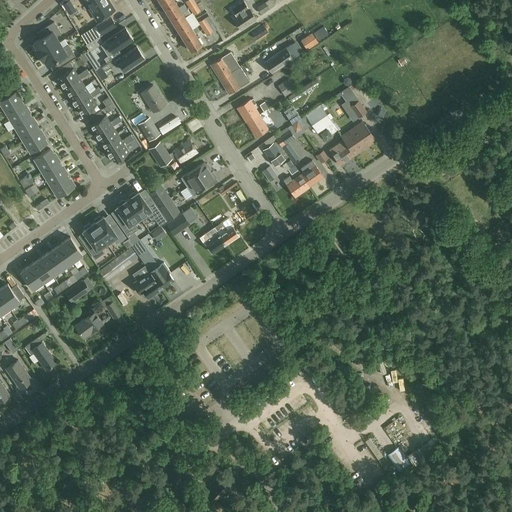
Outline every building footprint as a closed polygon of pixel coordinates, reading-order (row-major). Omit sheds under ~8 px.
[(108,0),(86,0),(88,2),(86,3),(97,20),(115,9),(108,0)] [(158,0),(165,9),(176,2),(174,0),(158,0)] [(270,0),(268,0),(257,7),(261,14),(274,6),(270,0)] [(292,22),(313,17),(310,6),(305,7),(303,0),(287,5),(292,22)] [(69,1),(62,5),(69,16),(76,11),(69,1)] [(201,1),(196,4),(200,11),(205,8),(201,1)] [(249,8),(244,1),(232,9),(237,16),(234,18),(241,29),(256,19),(249,8)] [(176,2),(165,9),(171,19),(188,9),(184,4),(179,7),(176,2)] [(196,4),(189,8),(193,14),(188,16),(191,21),(196,18),(194,15),(200,11),(196,4)] [(188,9),(171,19),(178,30),(189,23),(185,17),(191,13),(188,9)] [(76,16),(72,18),(77,27),(81,25),(76,16)] [(111,16),(96,25),(102,34),(116,25),(111,16)] [(203,29),(212,23),(213,22),(209,16),(205,18),(198,22),(203,29)] [(39,54),(60,42),(56,36),(61,33),(54,22),(37,32),(37,33),(41,31),(44,36),(33,43),(37,48),(36,49),(39,54)] [(189,23),(178,30),(184,40),(195,33),(200,31),(197,26),(192,28),(189,23)] [(217,30),(212,23),(203,29),(207,36),(217,30)] [(269,31),(264,24),(252,32),(256,40),(269,31)] [(93,25),(79,33),(84,41),(98,34),(93,25)] [(318,29),(323,37),(328,33),(323,25),(318,29)] [(105,41),(100,44),(107,55),(103,57),(106,62),(120,52),(118,49),(125,44),(133,39),(129,33),(125,28),(105,41)] [(202,44),(195,33),(184,40),(191,51),(202,44)] [(301,40),(307,49),(318,42),(312,33),(301,40)] [(63,48),(60,42),(39,54),(43,60),(44,59),(47,65),(58,58),(61,64),(75,56),(68,45),(63,48)] [(292,44),(264,62),(271,73),(299,55),(292,44)] [(101,66),(104,71),(115,63),(114,62),(117,60),(125,71),(144,58),(137,46),(123,56),(120,52),(106,62),(101,66)] [(231,51),(222,56),(211,64),(220,79),(240,67),(231,51)] [(94,57),(89,60),(95,70),(100,66),(94,57)] [(61,67),(65,72),(73,67),(70,61),(61,67)] [(78,74),(73,67),(65,72),(57,77),(63,87),(79,76),(81,78),(85,76),(82,71),(78,74)] [(249,81),(240,67),(220,79),(229,93),(249,81)] [(81,78),(79,76),(63,87),(69,96),(85,85),(81,78)] [(349,78),(346,77),(344,78),(343,81),(344,84),(347,85),(350,84),(351,81),(349,78)] [(278,85),(285,96),(296,89),(289,78),(278,85)] [(319,82),(317,78),(288,97),(291,101),(314,86),(313,86),(319,82)] [(85,85),(69,96),(75,105),(91,95),(92,97),(97,94),(94,90),(90,92),(85,85)] [(153,111),(165,104),(153,85),(141,92),(153,111)] [(16,91),(0,100),(0,102),(7,114),(24,104),(24,103),(23,104),(21,100),(22,99),(16,91)] [(92,97),(91,95),(75,105),(81,114),(97,104),(92,97)] [(358,118),(367,111),(355,95),(347,101),(351,106),(346,110),(350,116),(355,113),(358,118)] [(106,106),(112,102),(108,97),(102,101),(106,106)] [(253,98),(250,100),(249,99),(238,107),(248,122),(257,115),(259,114),(253,106),(256,104),(253,98)] [(264,111),(269,108),(265,102),(260,105),(264,111)] [(24,104),(7,114),(15,127),(32,117),(32,116),(31,117),(28,113),(30,112),(24,104)] [(298,121),(297,121),(302,128),(303,128),(303,129),(312,124),(317,133),(326,127),(331,135),(337,131),(320,104),(306,114),(297,120),(298,121)] [(285,110),(292,123),(300,119),(292,105),(285,110)] [(269,108),(264,111),(267,117),(272,114),(269,108)] [(106,114),(89,124),(96,134),(112,123),(113,126),(117,123),(115,119),(110,121),(106,114)] [(257,115),(248,122),(257,136),(268,129),(267,128),(270,126),(267,122),(264,123),(259,114),(257,115)] [(37,125),(32,117),(15,127),(23,140),(40,130),(40,129),(39,130),(36,126),(37,125)] [(149,141),(160,134),(150,117),(138,124),(149,141)] [(9,119),(3,121),(6,131),(13,129),(9,119)] [(302,128),(297,121),(291,125),(296,133),(302,128)] [(341,136),(343,139),(354,155),(368,145),(367,143),(374,138),(363,122),(341,136)] [(113,126),(112,123),(96,134),(101,143),(118,133),(113,126)] [(288,126),(274,135),(281,145),(295,136),(288,126)] [(45,138),(40,130),(23,140),(31,153),(47,143),(44,139),(45,138)] [(331,137),(330,135),(327,130),(320,134),(324,141),(331,137)] [(126,137),(122,140),(118,133),(101,143),(107,152),(123,142),(125,144),(129,141),(126,137)] [(354,155),(343,139),(329,149),(340,165),(343,162),(345,164),(347,164),(350,162),(350,160),(349,158),(354,155)] [(172,158),(176,155),(182,163),(198,152),(189,140),(173,151),(169,154),(161,141),(148,149),(160,167),(172,159),(172,158)] [(263,150),(275,166),(288,157),(276,140),(263,150)] [(125,144),(123,142),(107,152),(113,161),(129,151),(125,144)] [(296,153),(289,142),(282,146),(290,158),(296,153)] [(51,149),(35,159),(42,172),(58,162),(60,161),(54,153),(53,153),(51,149)] [(328,157),(323,150),(315,155),(320,163),(328,157)] [(30,157),(20,161),(23,171),(33,168),(30,157)] [(11,168),(17,165),(13,159),(7,162),(11,168)] [(304,173),(301,175),(308,186),(323,176),(316,165),(312,160),(301,168),(304,173)] [(58,162),(42,172),(50,185),(66,175),(67,174),(62,165),(61,166),(58,162)] [(206,164),(205,162),(182,178),(187,186),(210,171),(209,169),(211,168),(207,163),(206,164)] [(267,178),(275,172),(270,165),(262,171),(267,178)] [(294,165),(288,169),(291,174),(297,170),(294,165)] [(211,172),(210,171),(187,186),(193,195),(216,180),(215,178),(217,177),(213,171),(211,172)] [(66,175),(50,185),(58,197),(75,187),(70,178),(69,179),(66,175)] [(308,186),(301,175),(293,181),(289,176),(283,180),(287,185),(294,196),(308,186)] [(162,183),(149,192),(158,206),(172,197),(162,183)] [(195,201),(199,207),(225,189),(221,183),(195,201)] [(343,185),(331,195),(335,199),(346,189),(343,185)] [(30,196),(34,193),(30,186),(25,189),(30,196)] [(129,198),(127,199),(140,218),(147,213),(151,219),(161,212),(151,198),(146,201),(139,191),(136,193),(134,192),(129,196),(129,198)] [(172,197),(158,206),(168,220),(181,211),(172,197)] [(140,218),(127,199),(125,201),(123,200),(118,203),(118,205),(116,207),(123,218),(117,221),(127,236),(137,229),(133,223),(140,218)] [(214,221),(224,214),(217,203),(216,203),(214,201),(201,209),(213,228),(214,227),(226,244),(239,235),(233,226),(234,225),(229,218),(222,222),(217,225),(214,221)] [(189,224),(182,213),(167,224),(174,234),(189,224)] [(93,223),(107,243),(113,238),(116,243),(125,237),(116,224),(111,227),(103,216),(101,217),(100,216),(94,220),(95,222),(93,223)] [(107,243),(93,223),(91,225),(89,223),(83,227),(85,229),(83,231),(90,240),(85,244),(95,258),(104,252),(101,247),(107,243)] [(18,229),(24,238),(28,235),(22,226),(18,229)] [(161,227),(152,233),(157,241),(167,235),(161,227)] [(214,227),(213,228),(200,237),(206,245),(207,244),(213,253),(226,244),(214,227)] [(61,244),(72,261),(82,254),(70,237),(61,244)] [(61,244),(51,251),(63,268),(72,261),(61,244)] [(99,271),(106,281),(138,257),(131,247),(99,271)] [(167,252),(178,265),(183,261),(172,248),(167,252)] [(51,251),(41,258),(53,275),(63,268),(51,251)] [(149,269),(156,264),(148,253),(147,254),(145,251),(139,255),(149,269)] [(41,258),(31,265),(43,282),(53,275),(41,258)] [(150,272),(161,288),(174,280),(169,273),(171,272),(164,262),(150,272)] [(31,265),(21,272),(33,289),(43,282),(31,265)] [(89,273),(85,268),(80,272),(84,276),(89,273)] [(84,276),(80,272),(75,275),(79,280),(84,276)] [(161,288),(150,272),(133,283),(140,293),(144,290),(148,297),(161,288)] [(86,277),(65,292),(72,301),(89,289),(88,287),(92,285),(86,277)] [(114,290),(120,284),(116,280),(110,285),(114,290)] [(69,287),(65,282),(60,285),(64,290),(69,287)] [(11,288),(8,283),(0,288),(0,293),(10,307),(20,300),(19,300),(25,296),(17,284),(11,288)] [(60,285),(55,289),(59,294),(64,290),(60,285)] [(54,297),(50,292),(45,296),(49,301),(54,297)] [(0,293),(0,314),(10,307),(0,293)] [(54,300),(61,312),(68,322),(74,318),(67,308),(65,309),(59,301),(65,296),(64,293),(56,298),(56,299),(54,300)] [(116,297),(122,304),(127,300),(122,293),(116,297)] [(122,327),(128,323),(110,296),(101,302),(105,309),(106,308),(113,319),(116,318),(122,327)] [(100,316),(105,313),(100,303),(95,305),(100,316)] [(84,319),(75,325),(84,337),(92,331),(103,323),(95,311),(84,319)] [(21,323),(26,320),(23,315),(18,319),(21,323)] [(21,323),(18,319),(13,322),(16,327),(21,323)] [(36,362),(39,360),(46,370),(57,362),(42,341),(42,342),(38,337),(25,346),(36,362)] [(5,342),(8,347),(12,353),(18,349),(10,338),(5,342)] [(26,358),(31,355),(25,347),(20,350),(26,358)] [(18,360),(10,365),(6,368),(20,388),(32,379),(18,360)] [(0,402),(3,400),(4,402),(6,402),(10,400),(10,398),(9,396),(10,395),(0,380),(0,402)] [(183,477),(184,464),(170,463),(170,465),(169,466),(168,469),(169,471),(169,481),(185,482),(186,477),(183,477)] [(222,498),(230,489),(219,480),(218,481),(217,481),(215,484),(215,485),(208,493),(221,504),(224,500),(222,498)] [(148,495),(136,503),(141,511),(153,511),(157,510),(151,501),(152,500),(150,497),(148,497),(148,495)]
